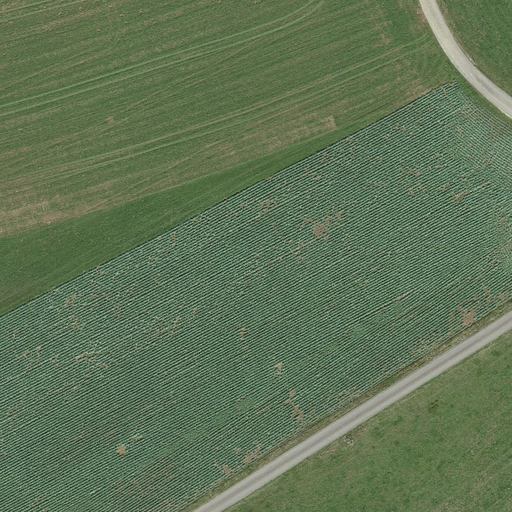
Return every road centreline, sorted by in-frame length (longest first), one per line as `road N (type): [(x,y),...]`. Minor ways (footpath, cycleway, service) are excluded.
road 1 (unclassified): [(511,317),(205,511)]
road 2 (unclassified): [(511,105),(459,56),(428,0)]
